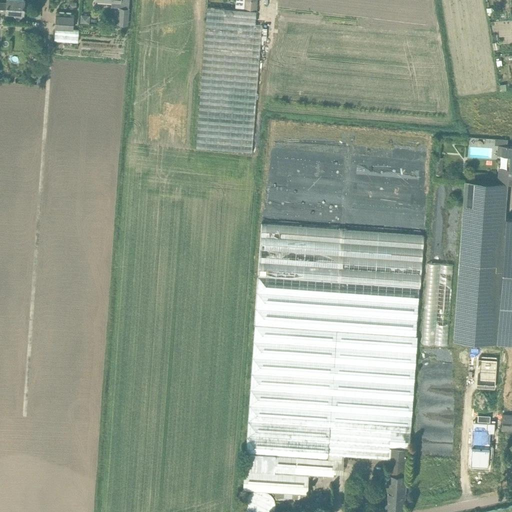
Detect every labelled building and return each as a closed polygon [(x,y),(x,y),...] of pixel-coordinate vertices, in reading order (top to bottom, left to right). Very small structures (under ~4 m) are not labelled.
[(22,16),(22,13),(23,13),(23,0),(6,0),(7,3),(0,2),(0,11),(14,13),(14,16),(16,18),(19,18),(22,16)] [(255,24),(256,11),(206,7),(196,148),(252,152),(261,24),(255,24)] [(119,8),(118,24),(127,24),(128,8),(119,8)] [(55,15),(54,28),(72,29),(73,16),(55,15)] [(81,15),(80,22),(89,23),(90,15),(81,15)] [(37,55),(32,61),(39,68),(44,62),(37,55)] [(498,182),(505,183),(511,183),(511,145),(498,145),(497,155),(510,156),(509,168),(499,167),(498,182)] [(437,157),(435,175),(442,175),(443,157),(437,157)] [(259,276),(420,288),(424,236),(263,224),(259,276)] [(423,343),(449,344),(452,263),(426,262),(423,343)] [(255,326),(336,332),(417,338),(420,288),(259,276),(255,326)] [(246,454),(275,456),(327,459),(329,429),(336,332),(255,326),(246,454)] [(409,435),(417,338),(336,332),(329,429),(409,435)] [(496,359),(478,358),(476,386),(494,387),(496,359)] [(511,415),(502,415),(501,430),(511,430),(511,415)] [(472,430),(470,464),(488,465),(490,433),(494,433),(494,423),(487,423),(486,430),(472,430)] [(329,429),(327,459),(334,460),(335,455),(389,459),(390,447),(408,449),(409,435),(329,429)] [(406,477),(408,449),(390,447),(389,459),(385,510),(403,511),(404,501),(406,477)] [(244,471),(273,474),(275,456),(246,454),(244,471)] [(333,476),(334,460),(327,459),(275,456),(273,474),(308,476),(308,474),(333,476)] [(307,494),(308,476),(273,474),(244,471),(244,479),(243,489),(307,494)] [(274,505),(274,502),(273,500),(272,498),(270,496),(268,494),(266,493),(265,493),(262,492),(259,492),(257,493),(255,493),(253,495),(251,497),(250,499),(249,501),(248,503),(248,506),(249,509),(250,511),(271,511),(273,510),(274,508),(274,505)]
